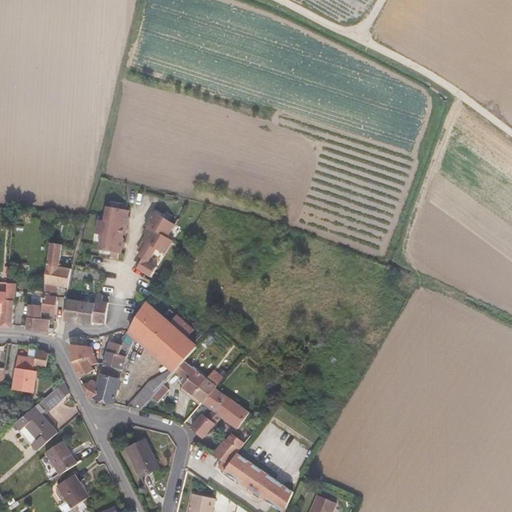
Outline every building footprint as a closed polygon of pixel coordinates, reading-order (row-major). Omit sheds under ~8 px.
[(100,249),(112,252),(119,254),(122,254),(123,249),(125,243),(125,240),(124,239),(125,236),(127,227),(128,228),(128,225),(130,219),(131,213),(128,212),(121,211),(109,208),(107,217),(106,222),(100,220),(97,234),(103,235),(101,242),(100,249)] [(171,234),(178,222),(158,209),(150,221),(153,223),(151,227),(154,228),(145,242),(149,244),(144,252),(145,253),(142,258),(145,260),(142,264),(155,272),(161,263),(152,258),(160,245),(169,250),(176,238),(171,234)] [(71,288),(75,268),(68,267),(68,264),(62,264),(64,244),(54,242),(49,294),(54,295),(54,296),(60,297),(61,287),(71,288)] [(104,281),(106,273),(79,269),(78,277),(104,281)] [(18,284),(10,283),(9,287),(9,293),(8,301),(18,302),(18,284)] [(8,301),(9,293),(2,293),(0,292),(0,312),(6,313),(8,313),(8,301)] [(59,313),(60,297),(54,296),(54,295),(49,294),(47,312),(53,313),(59,313)] [(102,305),(114,308),(114,305),(109,304),(109,296),(103,296),(102,302),(102,305)] [(102,302),(73,299),(68,321),(69,321),(90,324),(99,325),(99,324),(102,305),(102,302)] [(15,328),(18,302),(8,301),(8,313),(6,313),(5,317),(5,328),(15,328)] [(154,304),(150,301),(141,315),(135,330),(129,342),(123,355),(132,357),(141,337),(154,349),(172,320),(166,315),(154,304)] [(112,325),(114,308),(102,305),(99,324),(112,325)] [(45,320),(46,312),(46,308),(34,306),(32,318),(45,320)] [(181,314),(195,326),(202,319),(188,306),(181,314)] [(188,357),(198,344),(188,335),(195,326),(181,314),(174,307),(166,315),(172,320),(154,349),(179,370),(188,357)] [(32,318),(31,330),(52,332),(53,321),(45,320),(32,318)] [(123,355),(129,342),(124,341),(121,347),(114,345),(109,365),(129,370),(132,357),(123,355)] [(96,365),(102,363),(96,348),(87,347),(74,345),(77,363),(93,358),(96,365)] [(49,369),(52,355),(41,352),(41,356),(33,355),(24,354),(16,390),(35,395),(39,374),(36,373),(37,367),(49,369)] [(207,404),(220,387),(215,382),(217,380),(188,357),(179,370),(187,377),(183,382),(187,385),(184,389),(204,405),(206,403),(207,404)] [(99,371),(96,365),(93,358),(77,363),(84,377),(99,371)] [(128,373),(108,368),(103,382),(97,380),(93,384),(87,385),(94,397),(119,404),(128,373)] [(0,382),(3,386),(7,388),(10,370),(1,370),(0,378),(0,379),(0,382)] [(168,384),(173,376),(169,373),(158,380),(166,386),(168,384)] [(166,386),(158,380),(155,382),(152,385),(161,392),(166,386)] [(173,388),(168,384),(166,386),(161,392),(158,395),(157,397),(162,402),(173,388)] [(41,453),(62,435),(48,419),(74,396),(69,385),(43,407),(47,413),(45,415),(40,409),(19,428),(25,434),(30,429),(42,442),(36,447),(41,453)] [(161,392),(152,385),(149,388),(158,395),(161,392)] [(235,399),(233,398),(220,387),(207,404),(215,411),(213,413),(211,412),(209,415),(207,414),(196,429),(202,434),(208,438),(224,417),(240,429),(250,412),(235,399)] [(140,398),(150,406),(157,397),(158,395),(149,388),(140,398)] [(131,407),(145,411),(150,406),(140,398),(131,407)] [(244,449),(251,437),(249,435),(248,438),(249,439),(247,441),(235,433),(230,441),(244,449)] [(239,456),(244,449),(230,441),(227,439),(217,457),(232,466),(239,456)] [(64,476),(81,465),(66,443),(49,453),(64,476)] [(131,451),(144,479),(163,471),(149,443),(131,451)] [(297,490),(239,456),(232,466),(229,474),(289,511),(297,490)] [(70,502),(75,509),(93,498),(77,476),(60,487),(70,502)] [(199,494),(193,511),(216,511),(220,501),(199,494)] [(334,511),(338,504),(320,496),(313,511),(334,511)] [(63,511),(70,511),(75,509),(70,502),(61,507),(63,511)]
